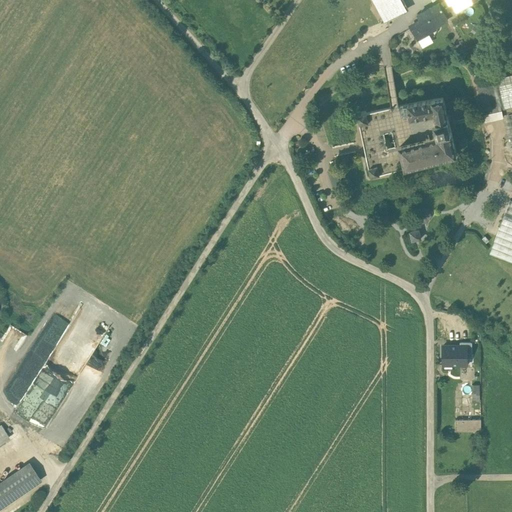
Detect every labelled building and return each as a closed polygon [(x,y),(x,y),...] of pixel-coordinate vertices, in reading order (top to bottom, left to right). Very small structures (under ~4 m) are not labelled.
[(373,0),(385,21),(405,10),(399,0),(373,0)] [(439,2),(418,14),(422,21),(411,27),(418,40),(419,39),(418,37),(428,31),(427,29),(448,18),(447,17),(444,12),(453,7),(455,6),(451,0),(444,0),(440,3),(439,2)] [(451,0),(455,6),(456,9),(471,0),(451,0)] [(432,39),(428,31),(418,37),(419,39),(422,45),(424,45),(428,43),(428,41),(432,39)] [(475,75),(476,82),(490,79),(489,72),(475,75)] [(511,74),(494,78),(502,110),(511,107),(511,74)] [(502,110),(494,78),(490,79),(476,82),(484,114),(502,110)] [(443,97),(406,105),(411,126),(434,121),(437,131),(434,131),(435,135),(423,138),(423,140),(398,145),(403,167),(456,155),(443,97)] [(391,108),(368,113),(370,123),(361,125),(365,145),(369,163),(379,161),(382,172),(403,167),(398,145),(423,140),(423,138),(435,135),(434,131),(437,131),(434,121),(411,126),(406,105),(399,106),(395,107),(391,108)] [(368,113),(358,115),(361,125),(370,123),(368,113)] [(511,133),(511,128),(509,115),(503,116),(508,135),(511,133)] [(382,172),(379,161),(369,163),(371,175),(382,172)] [(511,200),(510,199),(489,253),(511,262),(511,200)] [(428,209),(419,207),(414,215),(419,222),(427,222),(431,215),(428,209)] [(419,229),(409,231),(411,241),(421,239),(419,229)] [(52,319),(48,356),(43,355),(42,356),(27,355),(26,364),(34,371),(32,392),(56,395),(52,427),(64,428),(67,402),(74,403),(75,395),(70,391),(72,378),(66,372),(74,370),(75,363),(81,361),(110,329),(83,305),(62,329),(60,320),(52,319)] [(0,342),(19,349),(26,332),(8,324),(0,342)] [(467,345),(442,346),(442,366),(468,365),(467,345)] [(457,420),(457,433),(481,432),(481,420),(457,420)] [(0,508),(43,480),(31,463),(0,484),(0,449),(15,439),(3,422),(0,424),(0,508)]
